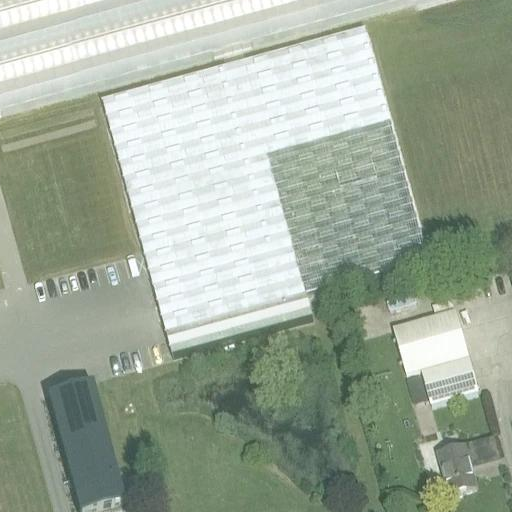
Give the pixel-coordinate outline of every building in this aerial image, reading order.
[(0,0),(0,112),(429,0),(0,0)] [(102,106),(172,362),(313,324),(306,300),(428,267),(364,34),(102,106)] [(511,266),(503,269),(511,300),(511,266)] [(431,410),(477,397),(455,316),(392,333),(406,380),(422,375),(431,410)] [(92,387),(47,399),(76,511),(105,511),(124,507),(92,387)] [(464,450),(437,457),(449,501),(476,493),(471,473),(469,467),(498,459),(494,442),(475,447),(472,447),(473,448),(464,450)]
